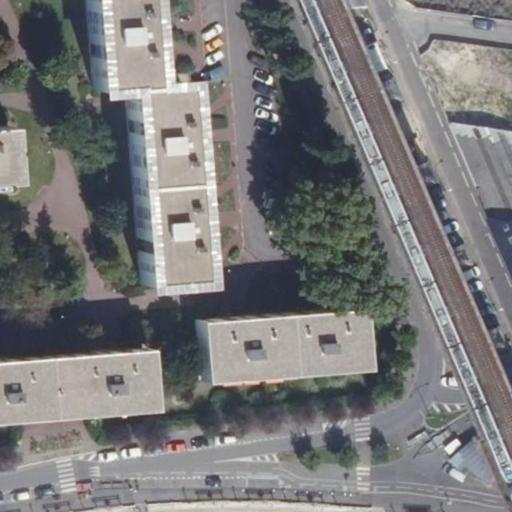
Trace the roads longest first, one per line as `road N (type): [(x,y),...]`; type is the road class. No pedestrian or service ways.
road 1 (residential): [(427,381),(406,412),(375,428),(0,482)]
road 2 (residential): [(277,0),(421,324),(427,381)]
road 3 (unknown): [(481,244),(374,0)]
road 4 (unknown): [(263,275),(293,280),(384,242)]
road 5 (unknown): [(386,27),(511,38)]
